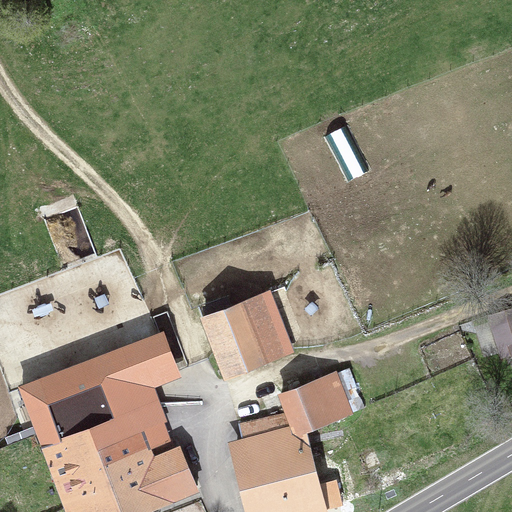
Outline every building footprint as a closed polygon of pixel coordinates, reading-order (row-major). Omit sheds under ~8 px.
[(283,286),(230,308),(226,298),(204,306),(208,316),(203,318),(225,375),(290,348),(286,339),(302,333),(283,286)] [(511,308),(490,315),(499,345),(511,340),(511,308)] [(160,335),(105,355),(120,392),(174,372),(160,335)] [(87,405),(120,392),(105,355),(21,387),(25,396),(12,401),(26,435),(38,430),(44,443),(94,425),(87,405)] [(348,369),(281,394),(289,413),(295,429),(300,427),(300,430),(362,406),(348,369)] [(148,404),(94,425),(44,443),(70,511),(123,511),(195,484),(178,447),(154,458),(141,430),(165,420),(159,403),(148,406),(148,404)] [(239,425),(244,440),(295,429),(289,413),(239,425)] [(244,440),(236,442),(250,511),(313,511),(318,511),(300,430),(300,427),(295,429),(244,440)]
